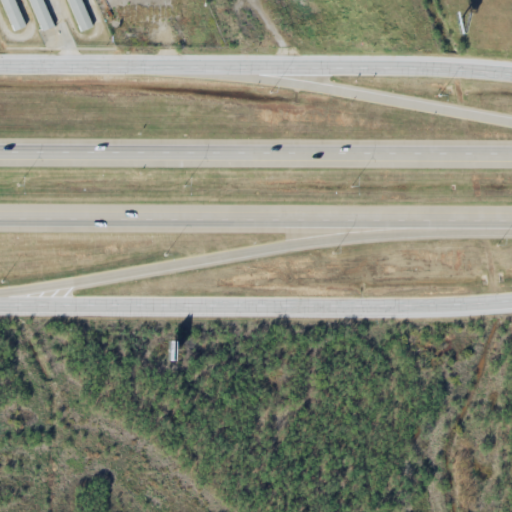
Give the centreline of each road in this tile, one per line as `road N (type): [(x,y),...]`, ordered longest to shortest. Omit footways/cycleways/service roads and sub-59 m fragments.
road 1 (secondary): [(0,309),(511,307)]
road 2 (motorway): [(511,153),(0,152)]
road 3 (motorway): [(0,219),(511,219)]
road 4 (motorway): [(0,295),(478,219)]
road 5 (motorway): [(511,121),(155,65)]
road 6 (secondary): [(511,69),(155,65)]
road 7 (primary): [(155,65),(0,61)]
